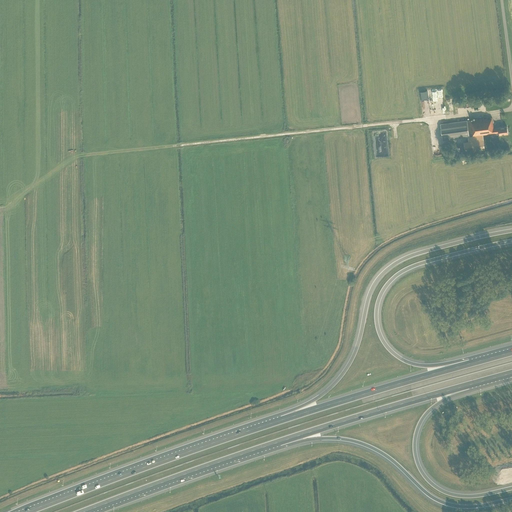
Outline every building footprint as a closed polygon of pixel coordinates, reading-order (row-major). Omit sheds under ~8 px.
[(492,118),(470,121),(473,136),(483,135),(494,133),(494,129),(492,118)] [(467,120),(440,124),(443,141),(468,138),(473,137),(473,136),(470,121),(467,121),(467,120)] [(498,128),(494,129),(494,133),(499,133),(499,135),(508,134),(507,126),(498,128)] [(485,150),(483,135),(473,136),(473,137),(468,138),(468,141),(463,142),(465,153),(485,150)] [(460,156),(460,147),(454,148),(454,151),(451,151),(452,157),(460,156)]
